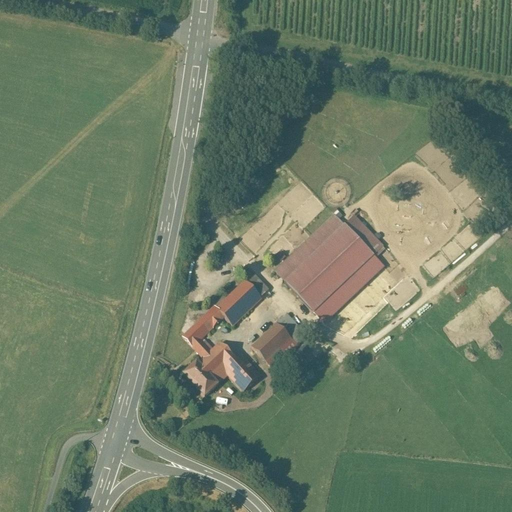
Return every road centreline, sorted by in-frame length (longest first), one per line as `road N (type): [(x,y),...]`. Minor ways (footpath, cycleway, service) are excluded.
road 1 (secondary): [(200,36),(115,444)]
road 2 (unclassified): [(200,36),(511,101)]
road 3 (unknown): [(276,283),(250,262),(244,235),(263,49)]
road 4 (unclassified): [(28,0),(200,36)]
